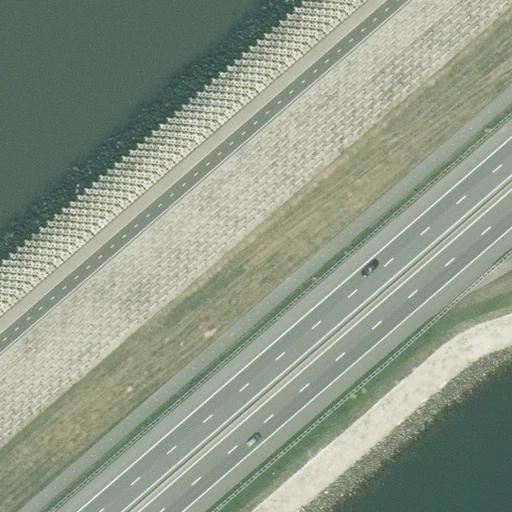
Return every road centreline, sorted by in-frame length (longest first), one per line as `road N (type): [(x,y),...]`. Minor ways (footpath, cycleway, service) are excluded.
road 1 (motorway): [(511,153),(97,511)]
road 2 (motorway): [(165,511),(511,211)]
